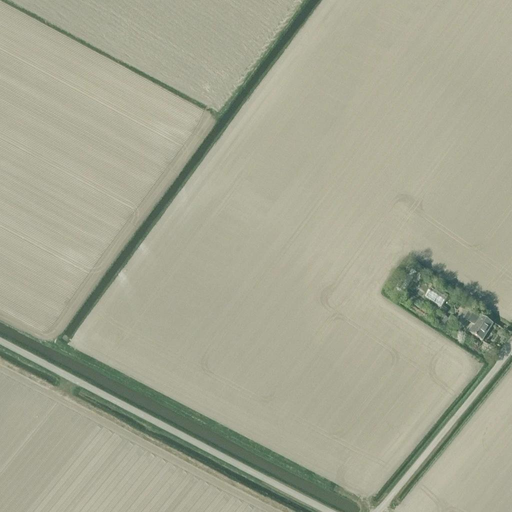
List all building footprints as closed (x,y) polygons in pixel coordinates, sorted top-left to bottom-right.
[(410,283),(416,273),(412,270),(405,280),(410,283)] [(404,293),(410,283),(405,280),(399,289),(404,293)] [(432,286),(425,298),(441,308),(448,297),(432,286)] [(402,300),(406,294),(404,293),(399,289),(397,288),(393,293),(402,300)] [(479,316),(478,318),(466,310),(458,324),(464,327),(467,322),(473,326),(468,333),(482,341),(492,325),(479,316)] [(448,321),(449,320),(448,319),(443,316),(439,321),(445,325),(448,321)]
